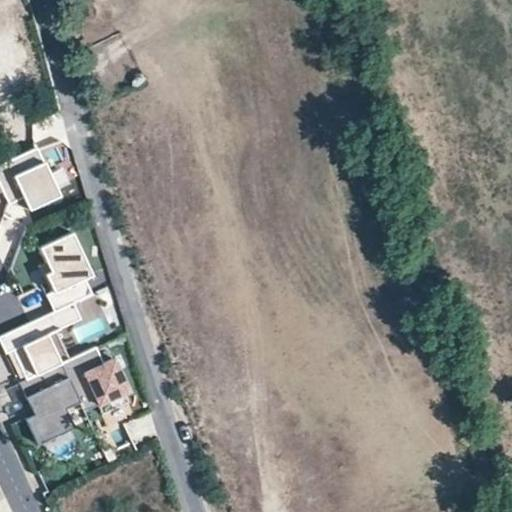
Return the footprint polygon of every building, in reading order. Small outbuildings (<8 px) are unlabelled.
[(36,148),(0,164),(0,187),(8,204),(22,197),(27,209),(58,195),(36,148)] [(73,304),(93,295),(86,280),(94,277),(74,234),(40,250),(51,275),(46,277),(53,293),(47,296),(54,313),(73,304)] [(54,313),(0,337),(0,342),(6,355),(13,352),(26,381),(61,365),(69,361),(56,332),(81,320),(73,304),(54,313)] [(113,360),(103,365),(96,349),(69,361),(61,365),(82,408),(84,413),(98,406),(102,415),(128,403),(124,394),(128,392),(113,360)] [(82,408),(61,365),(26,381),(19,384),(31,409),(34,416),(26,420),(38,445),(74,428),(67,415),(82,408)] [(31,409),(19,384),(0,393),(12,418),(23,413),(31,409)] [(34,416),(31,409),(23,413),(26,420),(34,416)]
